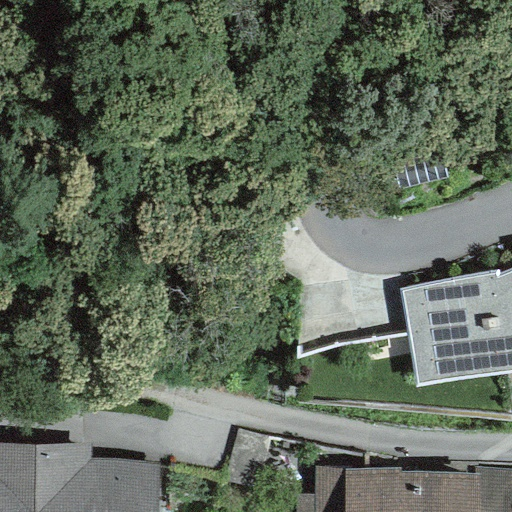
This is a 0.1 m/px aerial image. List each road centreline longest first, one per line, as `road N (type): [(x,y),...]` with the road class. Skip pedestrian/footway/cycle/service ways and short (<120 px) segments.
road 1 (residential): [(511,227),(452,251),(361,237),(337,202),(349,171),(390,126),(511,87)]
road 2 (track): [(186,404),(0,366)]
